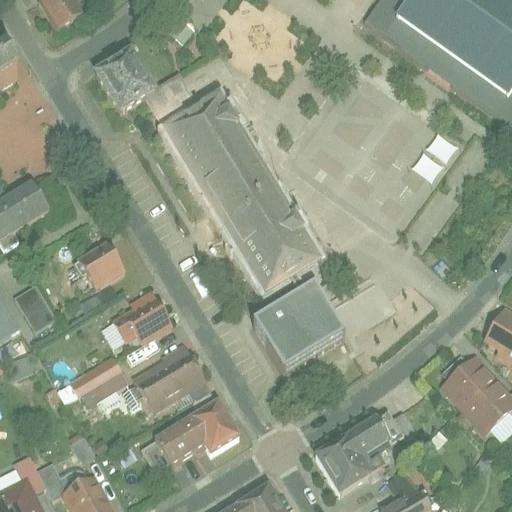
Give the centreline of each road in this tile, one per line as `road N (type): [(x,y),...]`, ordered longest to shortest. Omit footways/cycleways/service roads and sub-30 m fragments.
road 1 (residential): [(50,75),(282,453)]
road 2 (residential): [(282,453),(403,373),(472,314),(511,264)]
road 3 (residential): [(50,75),(160,0)]
